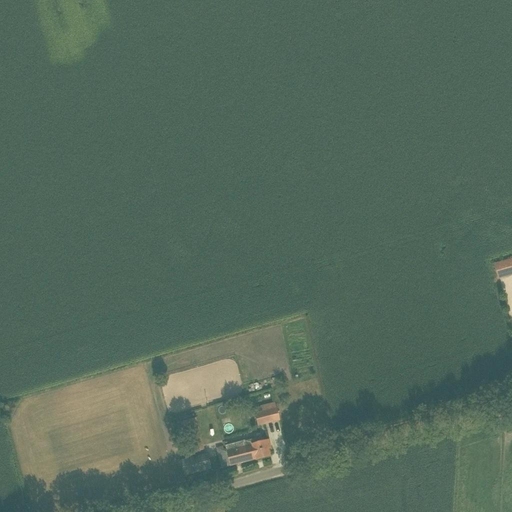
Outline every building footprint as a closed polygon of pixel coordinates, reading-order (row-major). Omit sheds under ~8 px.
[(511,257),(492,263),(496,278),(511,274),(511,257)] [(280,421),(277,408),(255,414),(258,427),(280,421)] [(189,452),(202,450),(196,418),(183,421),(189,452)] [(270,449),(268,439),(255,442),(254,439),(245,442),(245,441),(225,446),(226,449),(223,450),(223,447),(216,449),(221,468),(230,466),(256,460),(270,457),(268,449),(270,449)] [(207,453),(180,461),(184,476),(211,469),(207,453)]
